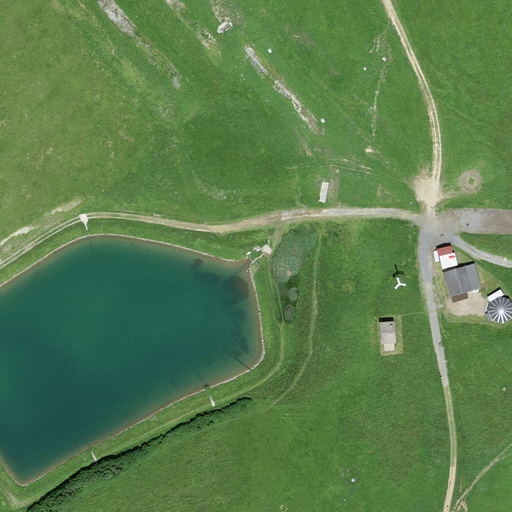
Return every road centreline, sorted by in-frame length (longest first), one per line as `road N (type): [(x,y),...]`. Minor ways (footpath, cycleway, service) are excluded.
road 1 (track): [(511,263),(414,215),(334,211),(217,228),(87,216),(0,265)]
road 2 (track): [(452,511),(452,404),(428,309),(431,227)]
